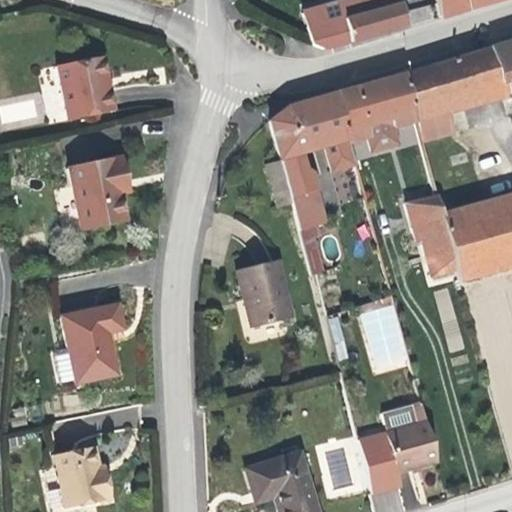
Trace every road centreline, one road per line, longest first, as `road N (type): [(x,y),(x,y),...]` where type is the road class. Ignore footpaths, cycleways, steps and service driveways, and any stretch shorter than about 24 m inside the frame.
road 1 (residential): [(232,60),(176,273),(183,511)]
road 2 (residential): [(511,16),(318,75),(269,77),(232,60)]
road 3 (unknown): [(485,25),(510,168)]
